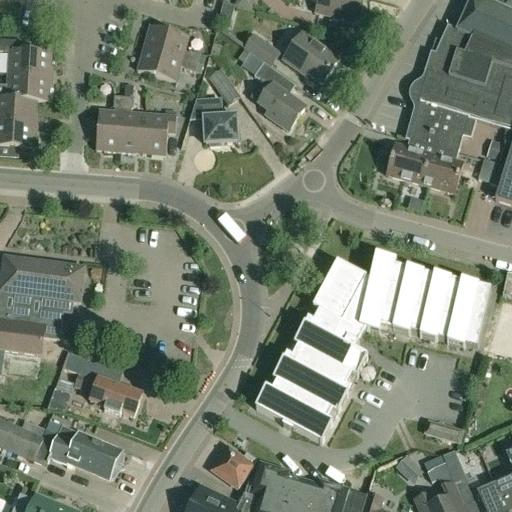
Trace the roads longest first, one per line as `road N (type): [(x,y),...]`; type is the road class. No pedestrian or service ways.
road 1 (tertiary): [(144,511),(253,335),(250,290),(226,235)]
road 2 (unclassified): [(511,258),(359,217),(309,181)]
road 3 (tertiary): [(309,181),(428,0)]
road 4 (residential): [(73,185),(91,11)]
road 5 (tertiary): [(226,235),(173,197),(73,185)]
road 6 (residential): [(218,23),(128,2),(91,11)]
